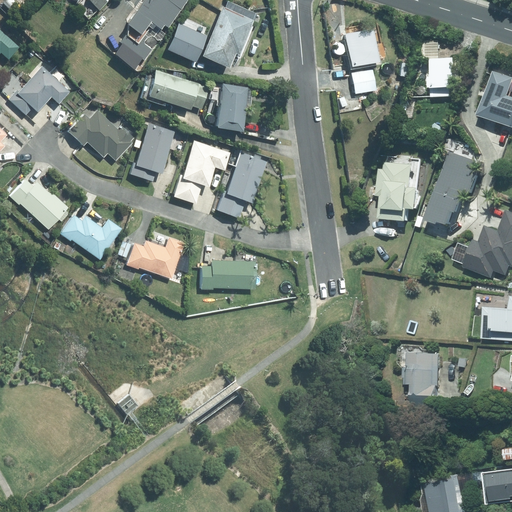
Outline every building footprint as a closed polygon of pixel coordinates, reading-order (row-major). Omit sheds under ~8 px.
[(89,0),(85,5),(97,16),(106,6),(104,4),(107,0),(89,0)] [(146,0),(125,30),(139,40),(146,30),(150,33),(152,30),(159,34),(163,29),(166,32),(188,0),(146,0)] [(200,62),(228,73),(234,58),(238,60),(254,23),(252,22),(255,16),(227,4),(225,11),(222,10),(200,62)] [(178,25),(174,24),(162,49),(190,63),(208,28),(183,15),(178,25)] [(344,38),(350,72),(377,67),(371,32),(344,38)] [(0,55),(7,62),(18,49),(0,33),(0,55)] [(119,46),(144,65),(153,53),(139,44),(137,48),(124,39),(119,46)] [(436,65),(436,83),(433,84),(433,94),(437,94),(437,95),(461,95),(461,64),(436,65)] [(58,83),(63,78),(55,70),(49,77),(40,69),(19,93),(17,90),(7,101),(25,118),(31,111),(36,116),(50,100),(57,107),(69,94),(58,83)] [(373,71),(350,75),(354,97),(377,93),(373,71)] [(207,89),(155,73),(146,101),(190,115),(191,109),(200,112),(207,89)] [(221,89),(216,134),(242,137),(247,92),(221,89)] [(488,91),(478,92),(485,132),(511,127),(510,117),(511,116),(511,93),(489,98),(488,91)] [(406,100),(405,127),(417,127),(418,101),(406,100)] [(86,145),(103,161),(107,156),(114,163),(132,145),(130,143),(132,141),(119,128),(116,131),(96,112),(88,121),(84,116),(67,134),(83,149),(86,145)] [(456,120),(449,141),(457,144),(464,123),(456,120)] [(134,165),(129,177),(151,184),(154,176),(160,178),(174,134),(148,126),(136,165),(134,165)] [(180,177),(172,200),(194,207),(200,189),(207,192),(214,171),(223,174),(230,156),(193,143),(181,178),(180,177)] [(482,164),(449,151),(422,230),(446,238),(451,224),(455,225),(465,196),(471,197),(482,164)] [(224,193),(216,214),(238,222),(243,206),(250,208),(266,164),(239,155),(225,194),(224,193)] [(382,202),(387,203),(385,226),(412,229),(413,222),(414,222),(415,216),(422,217),(424,195),(417,194),(417,193),(414,193),(416,170),(389,167),(389,176),(384,175),(382,202)] [(24,182),(9,200),(49,232),(67,210),(36,185),(32,189),(24,182)] [(482,241),(474,238),(461,268),(491,281),(496,270),(509,275),(511,266),(511,213),(508,212),(500,230),(489,226),(482,241)] [(73,218),(59,238),(68,244),(69,242),(99,262),(120,231),(107,222),(101,231),(84,219),(81,224),(73,218)] [(133,246),(125,268),(137,272),(138,270),(170,282),(184,245),(168,239),(164,250),(145,243),(142,250),(133,246)] [(200,269),(199,292),(212,292),(212,291),(253,293),(255,264),(211,263),(211,269),(200,269)] [(418,391),(418,404),(441,404),(442,358),(411,357),(411,391),(418,391)] [(128,397),(116,405),(125,417),(137,409),(128,397)] [(511,479),(495,484),(502,510),(511,507),(511,479)] [(430,500),(427,507),(428,511),(467,511),(462,484),(428,491),(430,500)]
